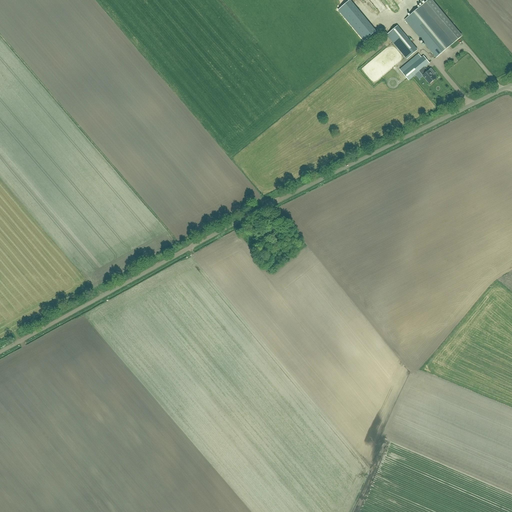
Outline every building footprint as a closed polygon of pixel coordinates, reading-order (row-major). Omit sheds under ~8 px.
[(376,31),(350,0),(338,10),(364,41),(376,31)] [(436,58),(456,41),(461,37),(430,0),(429,0),(405,20),(436,58)] [(407,59),(417,50),(397,27),(387,35),(407,59)] [(409,81),(412,78),(420,71),(424,75),(423,76),(429,84),(436,79),(433,75),(435,74),(431,69),(427,72),(423,68),(429,64),(423,56),(403,73),(409,81)] [(268,237),(274,233),(269,225),(263,229),(268,237)]
